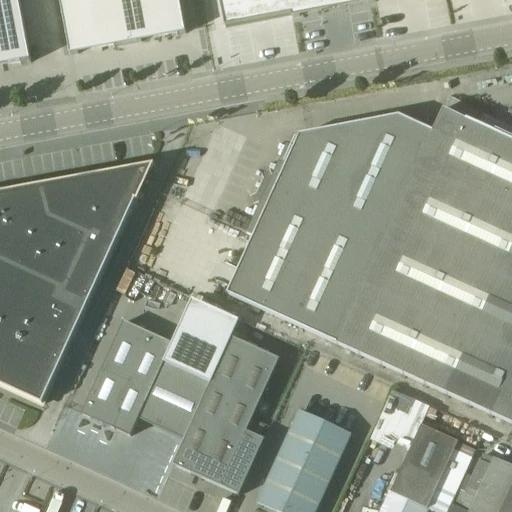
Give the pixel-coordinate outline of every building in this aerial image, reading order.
[(0,0),(0,67),(21,64),(22,69),(32,67),(20,0),(0,0)] [(60,0),(71,57),(79,55),(78,50),(114,44),(115,48),(141,43),(140,39),(177,32),(178,37),(186,35),(179,0),(60,0)] [(221,0),(226,26),(366,0),(221,0)] [(302,136),(229,296),(339,346),(338,348),(511,426),(511,140),(446,111),(435,133),(400,117),(302,136)] [(0,387),(44,408),(151,171),(0,199),(0,387)] [(126,324),(84,416),(131,438),(139,420),(185,441),(224,356),(232,339),(186,318),(178,336),(174,346),(173,346),(126,324)] [(185,441),(174,466),(240,497),(265,442),(247,433),(280,361),(232,339),(224,356),(185,441)] [(390,399),(371,442),(407,459),(425,419),(433,423),(437,414),(393,394),(391,399),(390,399)] [(316,511),(351,437),(300,413),(258,505),(274,511),(316,511)] [(448,511),(475,453),(460,445),(424,427),(392,494),(389,492),(379,511),(448,511)] [(511,511),(511,467),(496,460),(484,454),(464,496),(459,493),(453,508),(463,511),(511,511)]
